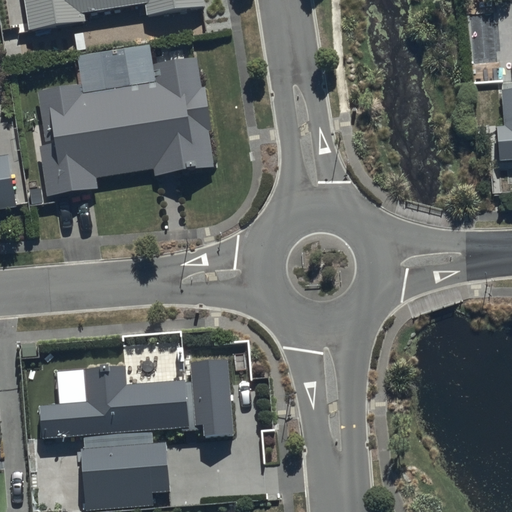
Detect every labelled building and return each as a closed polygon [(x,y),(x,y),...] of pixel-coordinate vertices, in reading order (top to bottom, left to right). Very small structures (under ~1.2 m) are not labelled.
[(24,0),(29,32),(87,25),(86,15),(146,8),(147,15),(204,8),(202,0),(24,0)] [(38,150),(45,199),(97,193),(96,182),(152,172),(156,183),(213,171),(207,135),(210,134),(205,91),(199,91),(195,62),(151,68),(154,85),(82,95),(81,89),(38,95),(45,146),(53,145),(53,148),(38,150)] [(499,130),(500,163),(511,162),(511,92),(503,93),(505,130),(499,130)] [(0,211),(15,210),(8,158),(0,158),(0,211)] [(123,365),(85,368),(87,401),(38,405),(40,440),(78,437),(84,511),(155,507),(154,494),(170,492),(167,440),(151,441),(151,430),(200,426),(205,437),(234,435),(228,356),(189,359),(190,378),(124,383),(123,365)]
